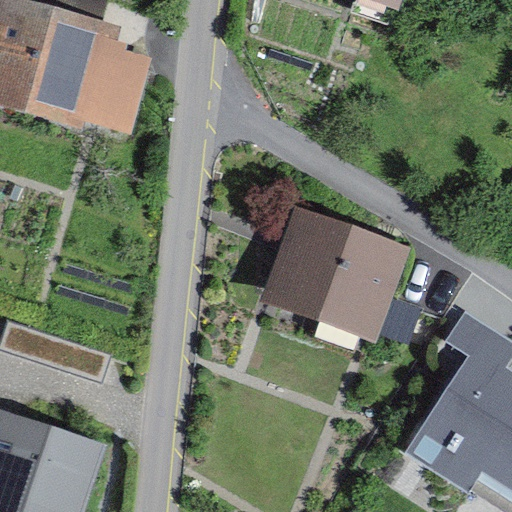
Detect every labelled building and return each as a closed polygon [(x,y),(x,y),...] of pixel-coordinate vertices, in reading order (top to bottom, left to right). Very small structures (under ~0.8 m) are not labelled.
[(330,0),(396,20),(401,0),(330,0)] [(116,34),(0,4),(0,123),(75,142),(77,135),(126,147),(147,65),(120,58),(122,51),(112,49),(116,34)] [(371,355),(405,254),(286,215),(252,315),(371,355)] [(511,379),(502,373),(511,358),(511,346),(463,315),(441,349),(465,364),(402,461),(464,502),(476,484),(511,507),(511,379)] [(78,511),(100,446),(0,414),(0,511),(78,511)]
